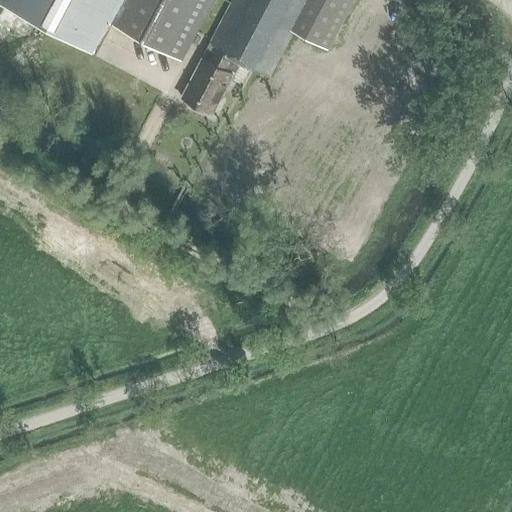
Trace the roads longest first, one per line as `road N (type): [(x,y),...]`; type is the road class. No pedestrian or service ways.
road 1 (unclassified): [(0,431),(364,310),(435,228),(511,73)]
road 2 (track): [(319,331),(277,291),(153,230),(126,208),(119,194),(168,98)]
